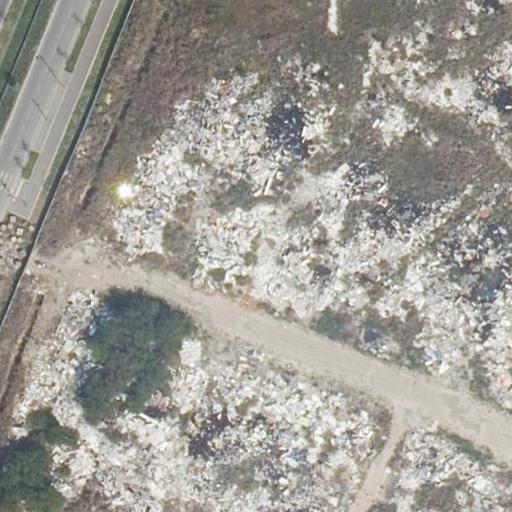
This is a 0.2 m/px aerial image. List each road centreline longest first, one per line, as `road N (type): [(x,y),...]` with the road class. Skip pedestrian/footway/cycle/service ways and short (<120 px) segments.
road 1 (unknown): [(0,231),(325,345),(511,433)]
road 2 (unclassified): [(0,187),(75,0)]
